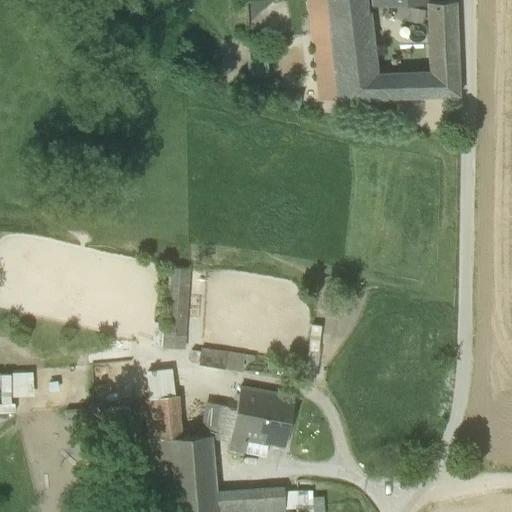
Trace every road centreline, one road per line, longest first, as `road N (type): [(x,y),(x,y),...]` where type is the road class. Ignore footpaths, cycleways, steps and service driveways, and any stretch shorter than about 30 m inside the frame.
road 1 (unclassified): [(467,0),(463,361),(450,438),(403,511)]
road 2 (track): [(265,382),(322,402),(359,480),(411,492),(511,487)]
